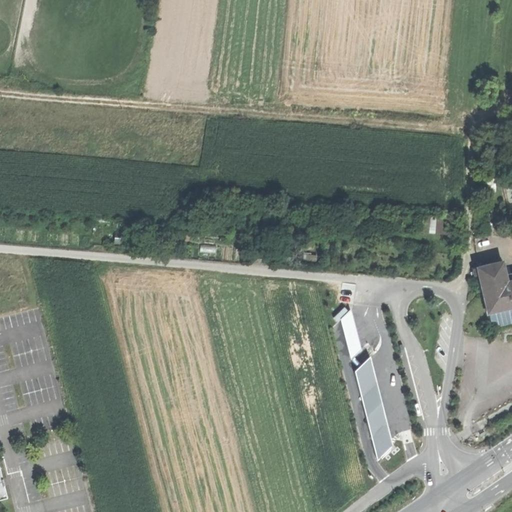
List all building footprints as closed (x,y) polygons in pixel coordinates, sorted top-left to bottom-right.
[(383,223),(401,223),(401,215),(383,215),(383,223)] [(423,233),(438,233),(439,219),(423,218),(423,233)] [(438,233),(453,234),(454,219),(439,219),(438,233)] [(479,267),(489,310),(511,304),(511,272),(508,274),(505,261),(479,267)] [(362,350),(351,310),(341,320),(352,359),(362,350)] [(394,446),(371,358),(356,372),(378,460),(394,446)]
